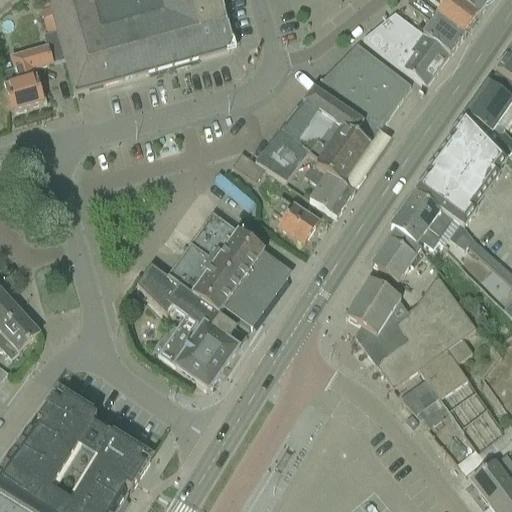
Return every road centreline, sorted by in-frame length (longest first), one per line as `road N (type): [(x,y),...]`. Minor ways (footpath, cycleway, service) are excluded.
road 1 (primary): [(280,352),(511,6)]
road 2 (residential): [(51,144),(246,95),(274,68)]
road 3 (residential): [(97,350),(51,144)]
road 4 (residential): [(455,511),(367,403),(310,369)]
road 5 (residential): [(226,511),(310,369)]
road 6 (residential): [(220,447),(120,382),(97,350)]
road 7 (residential): [(0,436),(49,372),(97,350)]
road 8 (residential): [(381,0),(314,55),(274,68)]
